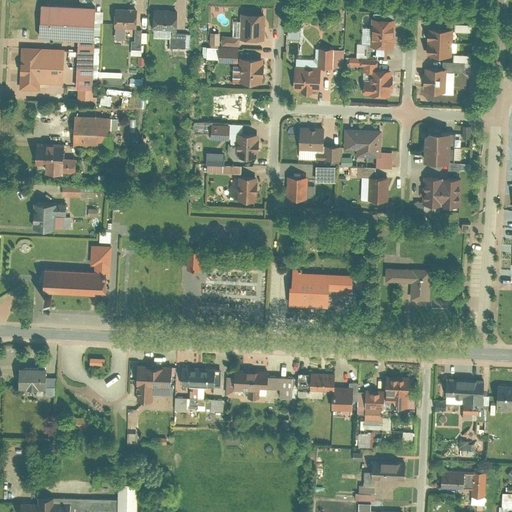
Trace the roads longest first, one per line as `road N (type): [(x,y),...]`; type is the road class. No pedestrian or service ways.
road 1 (tertiary): [(0,329),(430,350)]
road 2 (residential): [(487,352),(500,116)]
road 3 (residential): [(430,350),(422,511)]
road 4 (residential): [(407,112),(275,107)]
